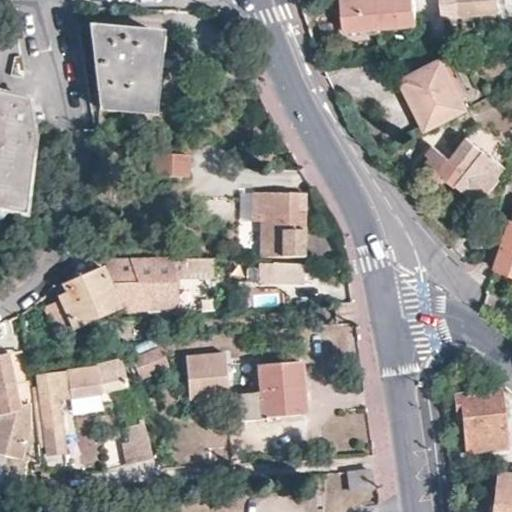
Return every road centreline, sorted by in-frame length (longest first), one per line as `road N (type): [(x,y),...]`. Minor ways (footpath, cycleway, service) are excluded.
road 1 (residential): [(409,456),(45,484)]
road 2 (tertiary): [(387,320),(373,255),(252,0)]
road 3 (residential): [(31,0),(65,125),(58,253),(24,302),(0,308)]
road 4 (residential): [(409,456),(387,320)]
road 5 (tertiary): [(511,361),(463,323),(387,320)]
